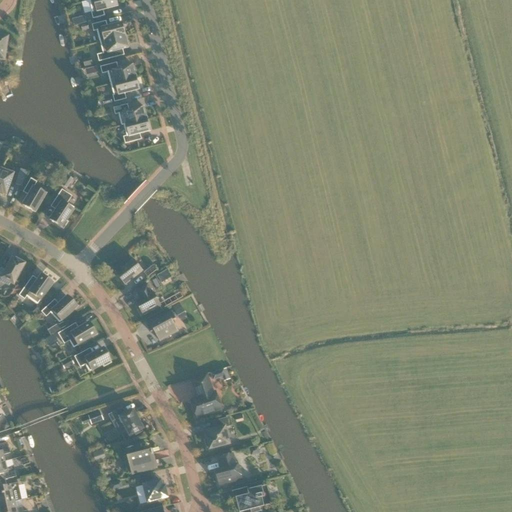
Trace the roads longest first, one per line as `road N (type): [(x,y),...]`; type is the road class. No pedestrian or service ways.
road 1 (unclassified): [(75,267),(180,154),(143,0)]
road 2 (residential): [(75,267),(110,310),(184,448),(201,511)]
